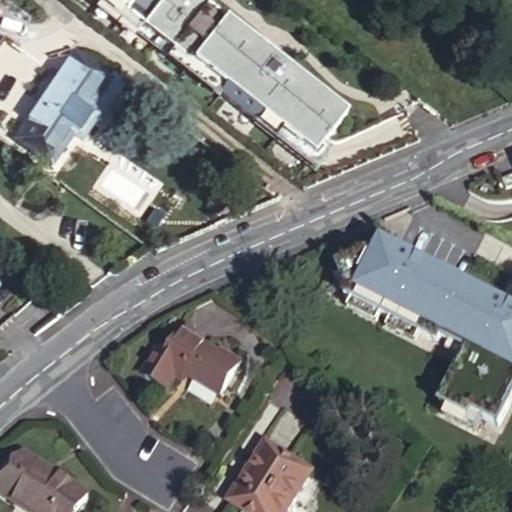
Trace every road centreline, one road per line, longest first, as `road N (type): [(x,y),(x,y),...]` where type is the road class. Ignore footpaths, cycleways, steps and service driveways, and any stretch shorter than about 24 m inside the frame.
road 1 (tertiary): [(511,130),(216,262),(48,364)]
road 2 (unknown): [(339,210),(73,24)]
road 3 (residential): [(48,364),(117,454),(167,485)]
